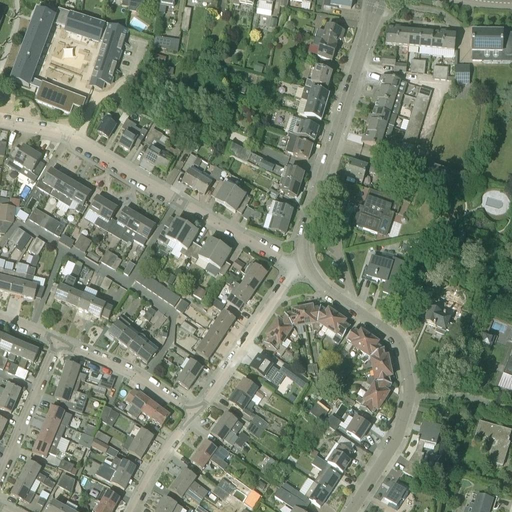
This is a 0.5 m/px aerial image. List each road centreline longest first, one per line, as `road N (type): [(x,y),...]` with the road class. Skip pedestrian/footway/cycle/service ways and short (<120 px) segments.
road 1 (residential): [(349,511),(396,438),(408,395),(400,346),(326,291),(307,265)]
road 2 (residential): [(307,265),(303,238),(316,184),(372,0)]
road 3 (residential): [(307,265),(276,258),(74,140)]
road 4 (residential): [(193,414),(293,273),(307,265)]
road 5 (residential): [(57,341),(126,371),(193,414)]
road 6 (residential): [(57,341),(0,474)]
road 7 (residential): [(74,140),(94,100),(131,78),(142,43)]
